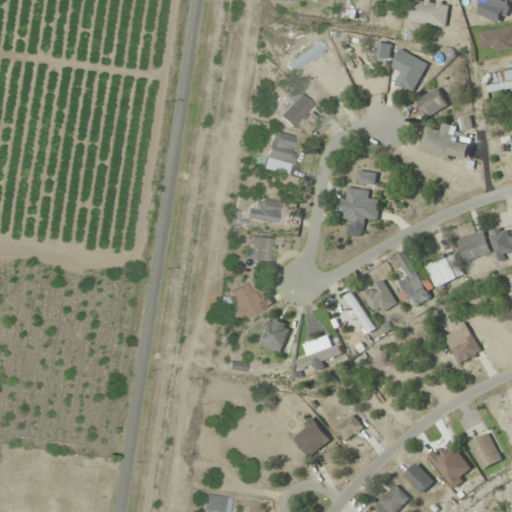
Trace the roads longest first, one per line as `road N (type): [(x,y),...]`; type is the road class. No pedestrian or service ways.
road 1 (tertiary): [(119,511),(197,0)]
road 2 (residential): [(511,191),(301,293)]
road 3 (residential): [(334,511),(399,442),(511,378)]
road 4 (residential): [(301,293),(330,152),(383,125)]
